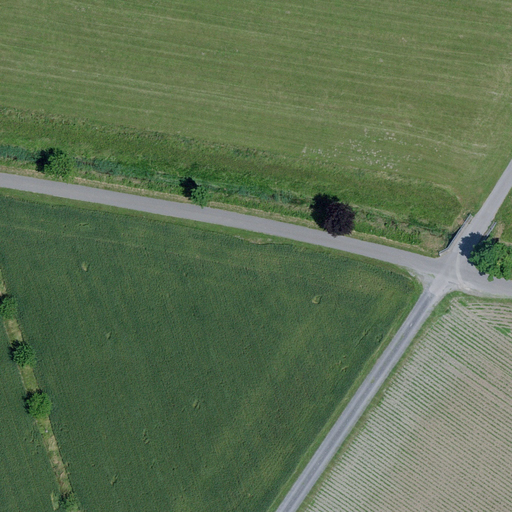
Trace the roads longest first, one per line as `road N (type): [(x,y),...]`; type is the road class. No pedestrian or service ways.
road 1 (track): [(0,180),(205,216),(511,290)]
road 2 (track): [(283,511),(511,167)]
